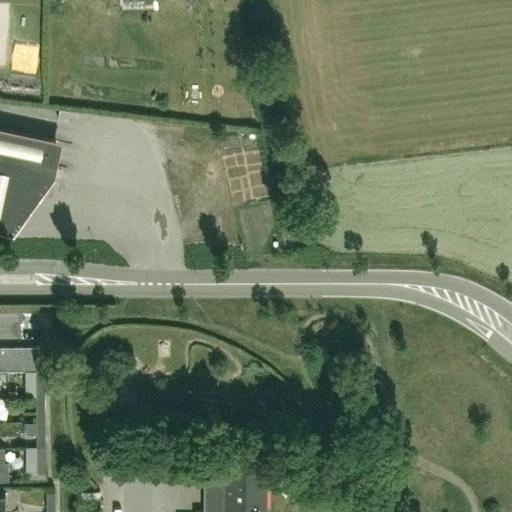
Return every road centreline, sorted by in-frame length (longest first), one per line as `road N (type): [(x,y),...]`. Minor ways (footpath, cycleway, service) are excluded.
road 1 (primary): [(0,291),(397,292),(447,307),(511,353)]
road 2 (primary): [(511,314),(433,279),(0,268)]
